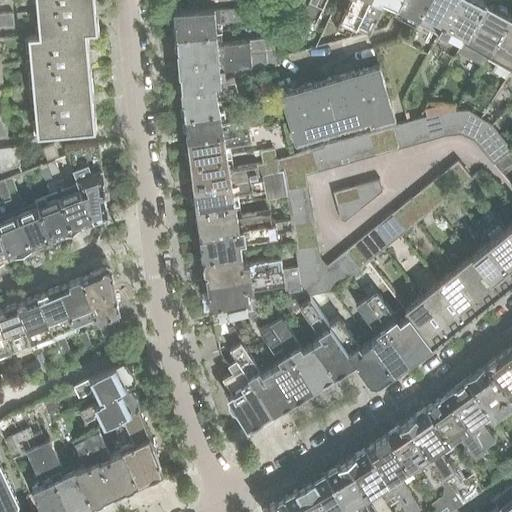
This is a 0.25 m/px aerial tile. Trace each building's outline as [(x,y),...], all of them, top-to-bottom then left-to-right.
[(96,29),(93,0),(34,0),(38,34),(84,31),(96,29)] [(323,0),(306,0),(305,2),(304,2),(299,13),(315,20),(323,0)] [(355,24),(355,25),(366,0),(349,0),(341,18),(336,29),(344,33),(345,30),(351,32),(355,24)] [(366,0),(355,25),(366,30),(381,0),(396,0),(397,0),(396,0),(366,0)] [(402,16),(408,19),(414,22),(425,0),(396,0),(397,0),(391,10),(402,16)] [(425,0),(414,22),(436,33),(454,0),(425,0)] [(485,1),(483,0),(454,0),(436,33),(458,45),(485,1)] [(480,63),(485,55),(509,14),(506,13),(505,9),(499,6),(496,7),(485,1),(458,45),(456,50),(480,63)] [(240,2),(239,2),(187,6),(172,8),(173,21),(169,25),(170,31),(174,34),(174,35),(216,30),(215,18),(255,15),(254,3),(240,4),(240,2)] [(485,55),(497,62),(492,71),(505,78),(510,70),(511,70),(511,67),(511,15),(509,14),(485,55)] [(174,35),(177,61),(244,54),(260,52),(264,52),(263,40),(217,43),(216,30),(174,35)] [(84,31),(38,34),(27,35),(31,85),(89,80),(84,31)] [(274,39),(263,40),(264,52),(274,51),(274,39)] [(274,51),(264,52),(265,62),(275,62),(274,51)] [(177,61),(179,88),(234,79),(224,79),(223,65),(265,62),(264,52),(260,52),(244,54),(177,61)] [(357,69),(372,121),(393,115),(377,64),(357,69)] [(372,121),(357,69),(337,75),(351,124),(368,119),(372,121)] [(351,124),(337,75),(318,81),(331,129),(351,124)] [(239,92),(234,79),(179,88),(180,101),(178,105),(178,111),(182,115),(218,110),(223,108),(221,95),(239,92)] [(94,129),(89,80),(31,85),(36,134),(94,129)] [(331,129),(318,81),(298,86),(312,135),(331,129)] [(293,140),(312,135),(298,86),(279,92),(293,140)] [(184,130),(185,139),(245,130),(247,130),(245,116),(224,119),(223,108),(218,110),(182,115),(182,117),(180,120),(181,127),(184,130)] [(443,134),(459,132),(468,109),(439,111),(443,134)] [(468,109),(459,132),(472,138),(491,124),(468,109)] [(427,115),(433,137),(443,134),(439,111),(427,115)] [(420,141),(433,137),(427,115),(414,118),(420,141)] [(401,122),(407,145),(420,141),(414,118),(401,122)] [(395,148),(407,145),(401,122),(388,126),(395,148)] [(472,138),(482,151),(500,136),(491,124),(472,138)] [(375,129),(382,152),(395,148),(388,126),(375,129)] [(369,156),(382,152),(375,129),(363,133),(369,156)] [(247,130),(245,130),(185,139),(186,149),(188,149),(190,162),(225,157),(231,156),(229,142),(248,140),(247,130)] [(350,137),(356,159),(369,156),(363,133),(350,137)] [(500,136),(482,151),(492,163),(511,149),(500,136)] [(344,163),(356,159),(350,137),(337,140),(344,163)] [(324,144),(331,166),(344,163),(337,140),(324,144)] [(75,180),(80,192),(91,219),(106,213),(97,142),(62,145),(75,180)] [(53,143),(42,147),(46,159),(57,154),(53,143)] [(318,170),(331,166),(324,144),(312,148),(318,170)] [(0,171),(18,165),(16,146),(0,147),(0,171)] [(511,162),(511,147),(511,149),(492,162),(511,184),(511,175),(506,168),(511,162)] [(190,178),(192,187),(258,177),(277,173),(275,158),(272,148),(260,150),(262,163),(233,167),(231,156),(225,157),(190,162),(192,177),(190,178)] [(275,158),(305,174),(318,170),(312,148),(275,158)] [(307,186),(305,174),(275,158),(277,173),(280,172),(284,189),(307,186)] [(51,179),(52,185),(71,228),(91,219),(80,192),(75,180),(64,183),(54,160),(43,163),(51,179)] [(458,160),(448,167),(462,184),(471,177),(458,160)] [(34,198),(38,208),(50,237),(71,228),(52,185),(51,179),(43,163),(37,165),(48,193),(34,198)] [(448,167),(439,175),(452,192),(462,184),(448,167)] [(258,177),(192,187),(193,197),(191,202),(192,206),(195,210),(239,203),(236,188),(263,184),(265,198),(286,195),(284,189),(280,172),(277,173),(258,177)] [(439,175),(429,182),(443,199),(452,192),(439,175)] [(28,246),(50,237),(38,208),(34,198),(23,202),(14,176),(2,179),(28,246)] [(0,214),(0,237),(7,254),(28,246),(2,179),(0,180),(0,195),(6,212),(0,214)] [(359,196),(363,205),(381,191),(378,179),(355,185),(359,196)] [(429,182),(420,190),(433,207),(443,199),(429,182)] [(359,196),(355,185),(332,191),(336,205),(359,196)] [(309,197),(307,186),(284,189),(286,195),(287,201),(309,197)] [(420,190),(411,197),(424,214),(433,207),(420,190)] [(359,196),(336,205),(340,219),(344,220),(363,205),(359,196)] [(311,209),(309,197),(287,201),(288,213),(311,209)] [(411,197),(401,205),(414,221),(424,214),(411,197)] [(198,225),(199,234),(265,222),(269,221),(267,212),(241,216),(239,203),(195,210),(195,212),(193,216),(194,223),(198,225)] [(401,205),(392,212),(405,229),(414,221),(401,205)] [(314,221),(311,209),(288,213),(289,218),(290,225),(314,221)] [(392,212),(383,220),(396,236),(405,229),(392,212)] [(199,254),(203,257),(238,250),(236,240),(292,232),(290,225),(289,218),(269,221),(265,222),(199,234),(200,244),(198,248),(199,254)] [(383,220),(373,227),(386,244),(396,236),(383,220)] [(487,241),(511,272),(511,237),(504,228),(498,220),(481,233),(487,241)] [(290,225),(292,232),(292,237),(316,233),(314,221),(290,225)] [(373,227),(364,235),(377,251),(386,244),(373,227)] [(318,245),(316,233),(292,237),(294,249),(318,245)] [(364,235),(354,242),(367,259),(377,251),(364,235)] [(511,272),(487,241),(470,255),(498,289),(499,290),(509,281),(507,278),(511,275),(511,276),(511,275),(511,272)] [(354,242),(345,250),(358,266),(367,259),(354,242)] [(320,257),(318,245),(294,249),(296,259),(297,265),(299,276),(320,257)] [(238,250),(203,257),(203,259),(201,264),(202,270),(205,273),(206,281),(297,265),(296,259),(277,262),(276,256),(240,263),(238,250)] [(345,250),(336,257),(349,274),(358,266),(345,250)] [(453,268),(481,303),(482,303),(493,295),(491,292),(494,289),(495,289),(496,289),(496,290),(497,289),(497,290),(498,289),(470,255),(453,268)] [(339,281),(326,265),(320,257),(299,276),(301,295),(331,288),(339,281)] [(336,257),(326,265),(339,281),(349,274),(336,257)] [(244,299),(245,299),(243,287),(280,280),(299,276),(297,265),(206,281),(208,292),(206,296),(207,302),(210,305),(244,299)] [(102,268),(79,277),(95,318),(94,318),(103,340),(119,333),(116,311),(117,311),(109,271),(102,268)] [(453,268),(437,282),(464,316),(465,317),(476,308),(474,305),(477,302),(478,303),(479,302),(479,303),(480,303),(481,303),(453,268)] [(79,277),(57,287),(72,326),(94,318),(95,318),(79,277)] [(420,295),(447,330),(448,330),(459,322),(457,319),(461,316),(462,316),(462,317),(463,316),(463,317),(464,316),(437,282),(420,295)] [(369,284),(363,289),(367,294),(373,290),(369,284)] [(57,287),(36,295),(51,334),(54,333),(62,356),(71,353),(62,330),(72,326),(57,287)] [(407,314),(406,314),(397,321),(375,290),(365,297),(410,359),(430,344),(411,319),(407,314)] [(51,334),(36,295),(14,304),(30,342),(51,334)] [(447,330),(420,295),(403,309),(407,314),(411,319),(431,344),(442,335),(440,332),(444,329),(444,330),(445,329),(445,330),(446,330),(447,330)] [(319,335),(310,342),(332,373),(352,361),(328,325),(310,299),(308,296),(282,301),(290,312),(299,306),(319,335)] [(410,359),(365,297),(356,304),(378,335),(368,343),(390,373),(410,359)] [(221,321),(221,317),(245,311),(244,299),(210,305),(212,320),(213,320),(215,332),(225,331),(225,330),(223,321),(221,321)] [(311,386),(332,373),(310,342),(300,348),(280,319),(270,303),(261,309),(270,327),(311,386)] [(14,304),(0,309),(0,329),(8,351),(30,342),(14,304)] [(279,360),(270,366),(291,398),(311,386),(270,327),(261,309),(258,305),(246,313),(261,333),(279,360)] [(378,381),(390,373),(368,343),(360,349),(338,318),(328,325),(352,361),(353,361),(365,380),(366,380),(367,382),(375,383),(377,381),(378,381)] [(271,411),(291,398),(270,366),(261,372),(243,345),(232,326),(225,330),(225,331),(220,333),(231,353),(233,352),(236,358),(271,411)] [(0,353),(8,351),(0,329),(0,353)] [(89,340),(85,331),(79,333),(82,343),(89,340)] [(511,341),(502,350),(511,362),(511,341)] [(511,362),(502,350),(482,365),(511,401),(511,400),(508,396),(511,392),(511,362)] [(237,411),(246,426),(271,411),(236,358),(228,363),(232,371),(221,377),(231,392),(227,395),(228,396),(228,401),(231,407),(237,411)] [(124,359),(71,385),(76,397),(89,390),(88,386),(92,384),(98,397),(133,380),(132,378),(133,377),(133,375),(133,373),(132,372),(131,370),(130,369),(129,367),(128,366),(126,366),(124,359)] [(511,401),(482,365),(465,378),(487,409),(492,415),(511,401)] [(478,416),(487,409),(465,378),(444,393),(479,441),(482,445),(494,436),(478,416)] [(78,409),(85,423),(93,419),(91,413),(96,411),(101,423),(120,414),(138,406),(137,405),(136,404),(137,403),(137,401),(137,399),(136,398),(136,397),(135,395),(134,394),(132,393),(131,393),(127,385),(78,409)] [(444,393),(424,407),(450,443),(458,437),(471,456),(484,448),(482,445),(479,441),(444,393)] [(53,396),(43,400),(48,411),(58,406),(53,396)] [(48,411),(53,421),(63,416),(58,406),(48,411)] [(116,442),(120,450),(136,481),(160,470),(153,450),(155,446),(152,440),(149,438),(138,406),(120,414),(131,436),(116,442)] [(450,443),(424,407),(405,420),(461,503),(464,501),(470,509),(496,491),(490,483),(482,489),(475,479),(464,486),(439,450),(450,443)] [(68,511),(71,511),(90,503),(74,470),(71,463),(59,468),(33,415),(25,419),(28,427),(27,427),(30,431),(68,511)] [(405,420),(386,434),(410,472),(420,465),(431,481),(437,478),(443,487),(442,495),(430,503),(436,511),(458,511),(455,507),(461,503),(405,420)] [(136,481),(120,450),(109,455),(95,426),(85,431),(113,492),(123,488),(126,489),(131,486),(132,483),(136,481)] [(40,511),(68,511),(30,431),(27,427),(4,438),(12,457),(25,451),(37,477),(27,481),(40,511)] [(4,438),(0,430),(0,511),(36,511),(12,457),(4,438)] [(71,463),(74,470),(90,503),(93,502),(96,503),(101,500),(102,497),(113,492),(85,431),(72,438),(81,458),(71,463)] [(410,472),(386,434),(364,447),(387,480),(396,493),(407,511),(416,511),(414,509),(420,504),(402,477),(410,472)] [(396,493),(387,480),(364,447),(344,460),(378,511),(392,511),(385,500),(396,493)] [(378,511),(344,460),(323,472),(346,506),(349,511),(357,511),(364,508),(365,511),(378,511)] [(348,511),(349,511),(346,506),(323,472),(300,486),(318,511),(348,511)] [(318,511),(300,486),(280,498),(290,511),(318,511)] [(511,511),(511,494),(489,511),(511,511)] [(290,511),(280,498),(266,506),(264,511),(290,511)]
